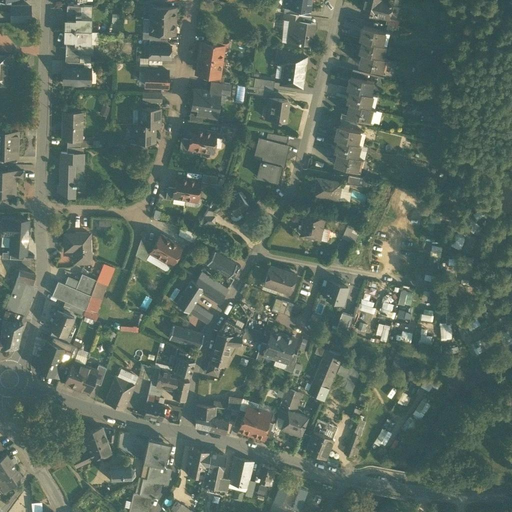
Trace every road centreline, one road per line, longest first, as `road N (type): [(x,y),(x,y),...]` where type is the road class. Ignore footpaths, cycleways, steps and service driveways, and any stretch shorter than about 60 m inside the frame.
road 1 (residential): [(195,0),(177,118),(143,211),(40,208)]
road 2 (residential): [(254,253),(292,188),(339,0)]
road 3 (residential): [(47,0),(40,208)]
road 4 (residential): [(182,434),(208,328),(254,253)]
road 5 (tertiary): [(182,434),(346,476)]
road 6 (tertiary): [(22,385),(182,434)]
road 7 (tertiary): [(346,476),(426,493),(511,495)]
road 8 (residential): [(40,208),(42,269),(16,368)]
